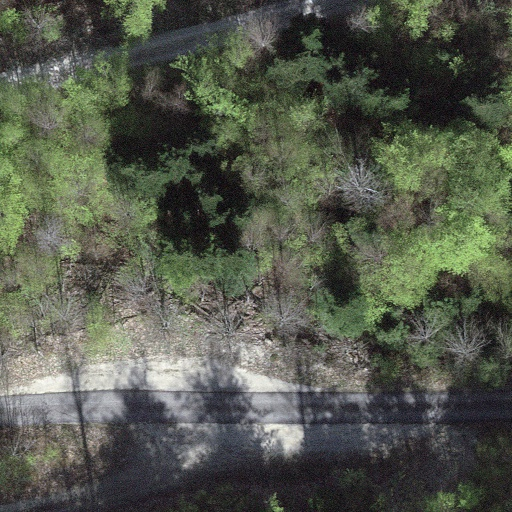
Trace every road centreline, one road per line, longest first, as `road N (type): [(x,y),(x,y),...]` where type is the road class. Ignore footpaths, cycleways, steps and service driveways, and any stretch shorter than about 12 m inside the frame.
road 1 (unclassified): [(0,409),(511,401)]
road 2 (track): [(389,402),(218,468),(33,511)]
road 3 (track): [(0,86),(334,0)]
